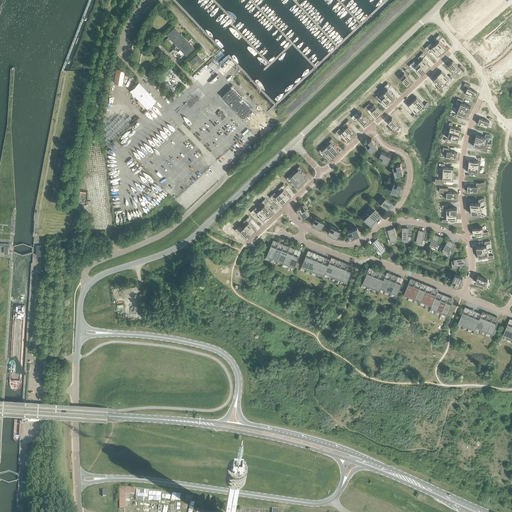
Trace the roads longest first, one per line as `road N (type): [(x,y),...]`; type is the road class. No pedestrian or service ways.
road 1 (residential): [(85,285),(89,265),(162,236),(274,133)]
road 2 (primary): [(106,477),(312,503),(332,498)]
road 3 (tertiary): [(293,142),(431,12)]
road 4 (primary): [(176,420),(352,458)]
road 5 (primary): [(176,420),(0,410)]
road 6 (primary): [(237,393),(234,367),(215,349),(114,333)]
road 7 (residential): [(465,239),(460,161),(486,90)]
road 8 (tertiary): [(77,475),(77,335)]
road 9 (tertiary): [(85,285),(167,252),(207,222)]
road 10 (residential): [(370,128),(405,157),(409,172),(402,199),(380,224)]
road 11 (residential): [(370,128),(458,44)]
